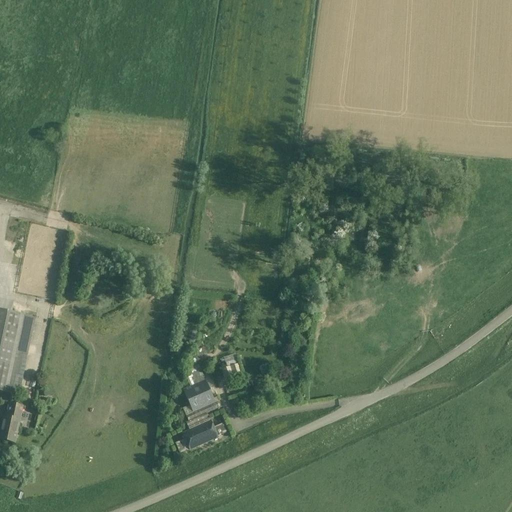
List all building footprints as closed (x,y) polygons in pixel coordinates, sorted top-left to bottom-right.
[(54,257),(54,254),(54,251),(53,248),(51,245),(49,243),(46,241),(43,239),(40,239),(37,239),(32,240),(29,242),(27,244),(25,247),(24,249),(23,252),(23,255),(23,257),(24,261),(26,263),(28,266),(31,268),(34,269),(36,270),(39,270),(43,269),(45,268),(48,267),(50,265),(52,263),(53,260),(54,257)] [(36,318),(0,310),(0,391),(19,396),(36,318)] [(235,354),(223,357),(225,368),(220,369),(222,381),(240,377),(235,354)] [(192,386),(183,390),(193,414),(216,403),(206,380),(203,381),(192,386)] [(22,407),(10,404),(7,418),(4,417),(0,433),(0,439),(14,443),(22,407)] [(220,414),(223,420),(229,418),(225,411),(220,414)] [(216,426),(223,422),(219,415),(212,419),(216,426)] [(186,439),(176,444),(180,454),(218,437),(217,437),(227,433),(223,424),(213,428),(211,422),(183,434),(186,439)]
